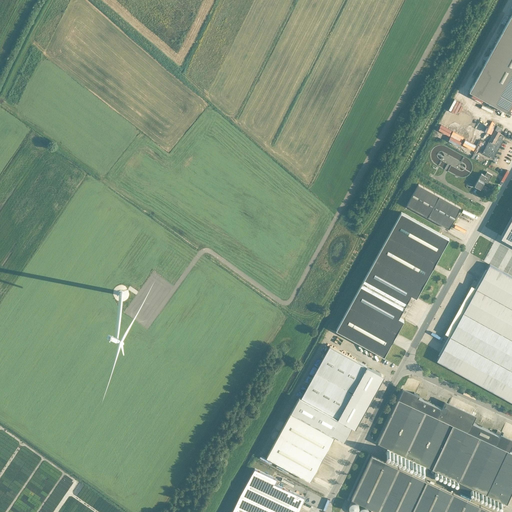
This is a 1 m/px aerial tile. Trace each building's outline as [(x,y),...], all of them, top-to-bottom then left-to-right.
[(511,108),(511,17),(472,90),(510,112),(511,108)] [(482,152),(494,159),(507,136),(495,130),(482,152)] [(489,182),(493,174),(488,171),(486,175),(482,173),(476,185),(482,188),(486,181),(489,182)] [(409,204),(453,227),(464,205),(420,182),(409,204)] [(451,237),(404,211),(339,329),(387,355),(451,237)] [(511,277),(490,265),(437,359),(511,400),(511,218),(503,235),(511,239),(511,277)] [(114,293),(114,294),(114,295),(114,296),(114,297),(115,297),(115,298),(115,299),(116,299),(116,300),(117,300),(117,301),(118,301),(119,301),(120,302),(121,302),(122,302),(123,302),(124,302),(125,302),(125,301),(126,301),(127,301),(127,300),(128,300),(128,299),(129,299),(129,298),(129,297),(130,297),(130,296),(130,295),(130,294),(130,293),(130,292),(130,291),(130,290),(129,290),(129,289),(129,288),(128,288),(128,287),(127,287),(127,286),(126,286),(125,286),(124,286),(124,285),(123,285),(122,285),(121,285),(120,285),(120,286),(119,286),(118,286),(118,287),(117,287),(116,287),(116,288),(115,288),(115,289),(115,290),(114,290),(114,291),(114,292),(114,293)] [(339,416),(369,364),(332,344),(303,396),(339,416)] [(357,389),(353,396),(370,405),(374,398),(357,389)] [(511,492),(511,451),(491,442),(398,398),(378,442),(507,503),(511,492)] [(312,479),(336,434),(293,410),(268,454),(312,479)] [(345,411),(341,419),(349,423),(353,416),(345,411)] [(495,511),(372,454),(352,498),(381,511),(495,511)] [(0,477),(0,478),(0,479),(8,480),(8,482),(13,482),(13,480),(16,480),(17,474),(8,473),(9,468),(6,468),(5,470),(3,470),(3,468),(0,467),(0,477)] [(299,511),(307,495),(254,469),(233,511),(299,511)] [(22,503),(27,507),(39,493),(32,486),(26,492),(27,493),(23,498),(25,500),(22,503)]
